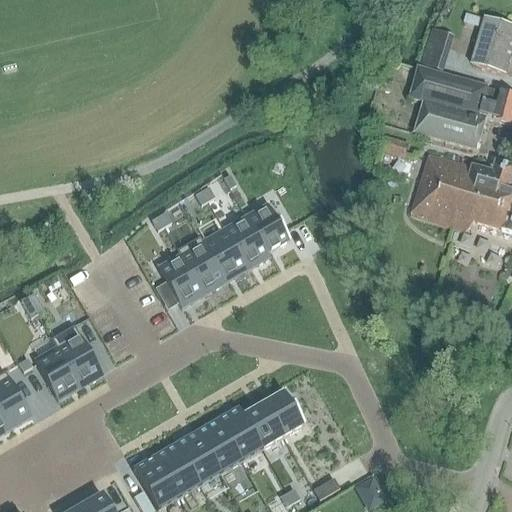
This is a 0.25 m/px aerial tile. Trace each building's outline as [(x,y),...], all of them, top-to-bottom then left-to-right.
[(511,27),(483,19),(469,67),(506,77),(511,61),(511,27)] [(511,128),(511,97),(487,91),(488,89),(417,69),(408,101),(422,105),(413,134),(477,153),(486,122),(511,128)] [(408,145),(384,139),(380,155),(404,161),(408,145)] [(473,226),(479,227),(511,236),(511,168),(490,163),(487,173),(429,157),(428,159),(427,158),(409,216),(410,217),(409,219),(462,235),(473,226)] [(229,178),(222,182),(228,192),(235,188),(229,178)] [(207,191),(200,195),(206,205),(213,201),(207,191)] [(200,195),(193,199),(199,209),(206,205),(200,195)] [(265,207),(244,219),(266,258),(288,246),(265,207)] [(163,216),(157,220),(162,230),(169,226),(163,216)] [(244,219),(222,232),(247,275),(269,262),(266,258),(244,219)] [(157,220),(150,224),(155,234),(162,230),(157,220)] [(222,232),(200,245),(225,288),(247,275),(222,232)] [(200,245),(178,257),(203,300),(225,288),(200,245)] [(178,257),(156,271),(180,314),(203,300),(178,257)] [(33,297),(26,301),(32,311),(39,307),(33,297)] [(26,301),(19,305),(25,315),(32,311),(26,301)] [(73,329),(50,343),(55,351),(79,392),(102,379),(73,329)] [(55,351),(33,364),(57,405),(79,392),(55,351)] [(4,375),(0,377),(0,420),(8,434),(30,421),(4,375)] [(281,395),(261,407),(281,442),(301,430),(281,395)] [(241,418),(240,419),(261,454),(281,442),(261,407),(241,418)] [(236,410),(215,422),(240,466),(261,454),(240,419),(241,418),(236,410)] [(215,422),(194,434),(219,478),(240,466),(215,422)] [(194,434),(173,447),(198,490),(219,478),(194,434)] [(173,447),(153,459),(178,502),(198,490),(173,447)] [(153,459),(131,471),(154,511),(160,511),(178,502),(153,459)] [(360,487),(373,511),(392,502),(379,477),(360,487)] [(332,482),(312,494),(318,504),(338,492),(332,482)] [(292,492),(285,496),(291,506),(298,502),(292,492)] [(109,511),(100,496),(78,509),(80,511),(109,511)] [(285,496),(278,500),(284,510),(291,506),(285,496)]
